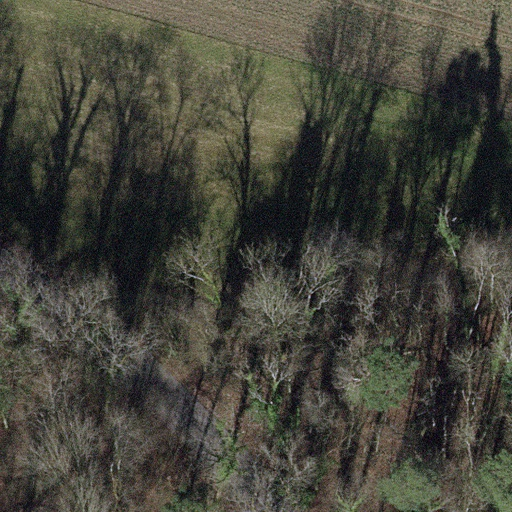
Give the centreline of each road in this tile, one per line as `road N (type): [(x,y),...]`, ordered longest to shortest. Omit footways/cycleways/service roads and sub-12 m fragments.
road 1 (track): [(511,260),(118,349)]
road 2 (residential): [(0,261),(118,349),(274,511)]
